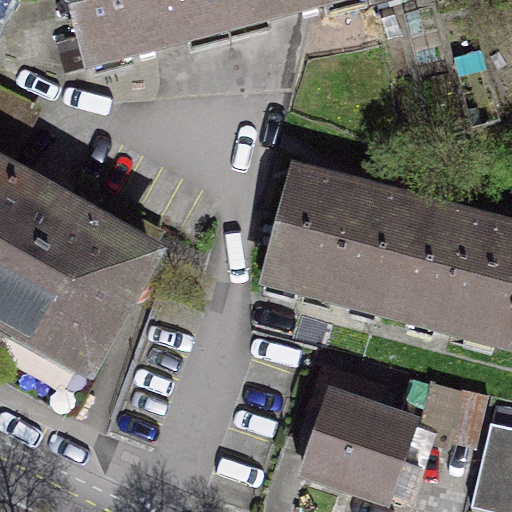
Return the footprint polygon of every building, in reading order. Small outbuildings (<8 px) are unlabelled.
[(68,0),(86,66),(187,40),(189,48),(228,38),(218,0),(68,0)] [(218,0),(228,38),(269,27),(267,18),(338,0),(218,0)] [(0,320),(88,370),(151,258),(0,174),(0,320)] [(264,280),(381,311),(395,257),(408,260),(420,209),(294,175),(264,280)] [(511,233),(420,209),(408,260),(395,257),(381,311),(511,346),(511,233)] [(305,473),(386,502),(388,497),(407,504),(419,472),(399,465),(412,428),(332,399),(305,473)] [(471,509),(483,511),(511,511),(511,430),(490,426),(471,509)]
